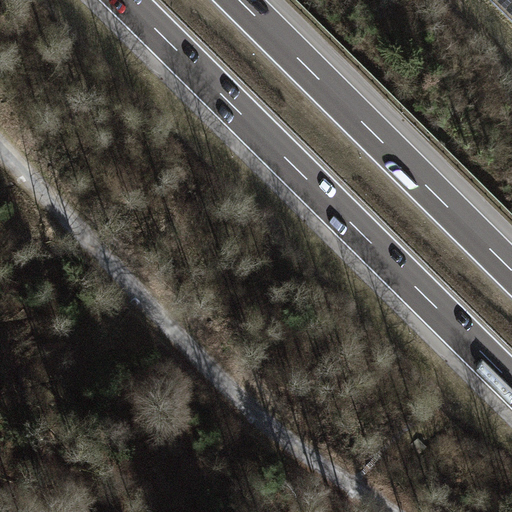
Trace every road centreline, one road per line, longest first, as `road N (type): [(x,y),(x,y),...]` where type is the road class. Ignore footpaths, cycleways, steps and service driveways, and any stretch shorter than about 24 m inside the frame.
road 1 (track): [(0,136),(255,419),(395,511)]
road 2 (motorway): [(124,0),(511,384)]
road 3 (motorway): [(511,270),(240,0)]
